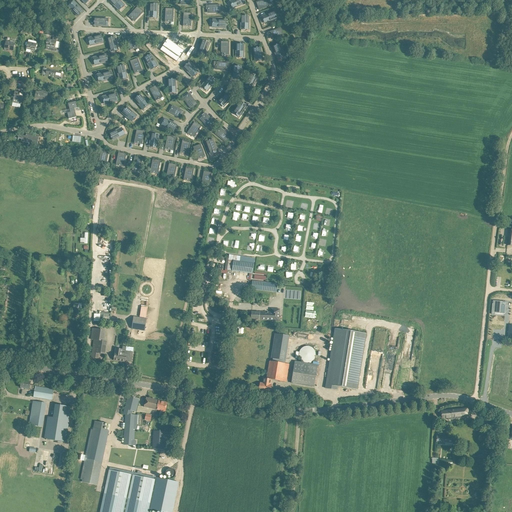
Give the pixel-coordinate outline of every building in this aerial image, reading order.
[(119,0),(110,0),(109,1),(118,9),(123,4),(119,0)] [(264,0),(256,3),(259,10),(270,6),(267,0),(264,0)] [(69,7),(77,16),(83,11),(74,2),(69,7)] [(157,5),(150,4),(149,16),(157,17),(157,5)] [(143,11),(137,6),(129,15),(135,20),(143,11)] [(173,9),(165,8),(165,20),(172,21),(173,9)] [(262,13),(265,20),(276,16),(273,9),(262,13)] [(191,13),(184,13),(183,25),(190,25),(191,13)] [(94,18),(94,26),(106,26),(106,19),(94,18)] [(214,20),(213,27),(225,28),(226,21),(214,20)] [(268,29),(271,36),(282,32),(280,25),(268,29)] [(102,42),(101,35),(89,38),(91,45),(102,42)] [(134,35),(127,37),(130,49),(137,47),(134,35)] [(14,43),(15,38),(11,37),(10,42),(6,41),(6,42),(6,43),(4,48),(13,50),(14,45),(15,43),(14,43)] [(53,37),(52,40),(48,39),(45,49),(54,51),(55,47),(59,48),(60,42),(56,41),(57,38),(53,37)] [(115,37),(107,39),(110,51),(117,49),(115,37)] [(167,39),(160,50),(177,61),(184,50),(167,39)] [(35,51),(36,46),(37,44),(36,44),(37,42),(28,40),(28,44),(26,49),(35,51)] [(209,43),(202,41),(198,52),(205,54),(209,43)] [(279,46),(272,49),(276,60),(283,57),(279,46)] [(262,52),(255,55),(259,66),(266,63),(262,52)] [(107,62),(105,55),(94,58),(96,65),(107,62)] [(151,55),(144,58),(151,69),(157,65),(151,55)] [(137,59),(130,61),(134,72),(141,70),(137,59)] [(218,60),(216,68),(228,71),(230,64),(218,60)] [(190,64),(184,69),(193,78),(198,72),(190,64)] [(124,66),(116,68),(119,79),(127,77),(124,66)] [(44,68),(42,75),(45,75),(50,76),(58,78),(60,71),(52,69),(47,68),(47,69),(44,68)] [(110,72),(98,74),(100,82),(111,79),(110,72)] [(265,80),(259,76),(252,86),(259,90),(265,80)] [(209,77),(202,86),(208,91),(215,81),(209,77)] [(168,80),(168,92),(176,91),(175,79),(168,80)] [(156,85),(149,89),(155,100),(162,96),(156,85)] [(15,92),(14,97),(13,102),(21,104),(23,96),(24,91),(21,91),(21,93),(15,92)] [(36,91),(35,98),(42,99),(43,97),(47,98),(48,92),(42,91),(41,91),(39,91),(36,91)] [(219,101),(224,106),(232,97),(227,92),(219,101)] [(117,101),(115,94),(103,97),(105,104),(117,101)] [(190,94),(184,99),(191,108),(197,104),(190,94)] [(140,95),(134,100),(142,109),(148,104),(140,95)] [(67,113),(67,116),(68,116),(69,119),(76,117),(74,108),(77,108),(75,101),(68,103),(68,104),(67,104),(68,106),(69,106),(70,112),(67,113)] [(246,106),(240,102),(233,112),(240,116),(246,106)] [(174,106),(170,113),(181,118),(184,112),(174,106)] [(127,107),(122,113),(131,121),(136,115),(127,107)] [(207,114),(201,120),(210,128),(215,123),(207,114)] [(176,125),(166,119),(162,126),(173,132),(176,125)] [(194,122),(188,132),(194,136),(201,126),(194,122)] [(121,128),(110,134),(113,140),(124,135),(121,128)] [(221,128),(216,134),(226,142),(230,136),(221,128)] [(136,130),(134,142),(141,143),(144,131),(136,130)] [(156,135),(149,133),(147,145),(154,147),(156,135)] [(19,135),(18,138),(22,139),(21,141),(32,143),(32,144),(36,145),(36,140),(37,140),(38,136),(26,134),(25,136),(19,135)] [(167,136),(165,148),(172,149),(175,138),(167,136)] [(182,140),(180,152),(187,153),(190,141),(182,140)] [(213,140),(206,142),(210,154),(217,151),(213,140)] [(200,145),(193,147),(197,158),(204,156),(200,145)] [(109,152),(109,150),(101,149),(99,160),(106,162),(108,152),(109,152)] [(126,154),(118,152),(116,164),(123,166),(126,154)] [(142,158),(134,157),(132,168),(139,170),(142,158)] [(160,161),(153,159),(150,171),(158,172),(160,161)] [(176,165),(169,163),(166,175),(174,177),(176,165)] [(193,168),(186,167),(184,179),(191,180),(193,168)] [(204,171),(201,183),(209,184),(211,173),(204,171)] [(229,255),(227,270),(232,271),(252,274),(253,269),(254,264),(254,258),(229,255)] [(252,281),(251,289),(276,292),(277,284),(252,281)] [(493,301),(491,311),(494,312),(495,310),(500,311),(502,302),(502,303),(503,299),(494,298),(493,301)] [(251,320),(279,321),(280,309),(271,309),(271,312),(251,312),(251,320)] [(101,312),(100,321),(109,323),(111,313),(101,312)] [(132,329),(144,331),(146,319),(134,317),(132,329)] [(105,331),(93,329),(91,339),(94,340),(92,358),(98,359),(98,353),(105,354),(107,341),(104,341),(105,331)] [(336,329),(335,334),(326,389),(337,390),(338,387),(358,390),(367,334),(336,329)] [(305,362),(307,363),(309,363),(310,362),(312,361),(313,360),(314,359),(315,357),(316,356),(316,354),(315,352),(314,350),(313,349),(312,348),(311,347),(309,346),(307,346),(305,346),(304,347),(302,348),(301,350),(300,351),(299,353),(299,354),(299,356),(300,358),(300,359),(302,361),(303,362),(305,362)] [(115,350),(114,360),(125,362),(125,361),(132,362),(133,352),(123,350),(116,349),(115,350)] [(268,374),(267,379),(271,379),(286,382),(289,365),(270,361),(268,374)] [(294,362),(291,383),(314,387),(318,366),(294,362)] [(270,384),(271,379),(267,379),(263,378),(263,383),(260,383),(259,390),(270,392),(272,385),(270,384)] [(30,382),(22,380),(21,388),(35,390),(35,386),(36,386),(30,385),(30,382)] [(50,389),(35,386),(35,390),(33,397),(52,400),(54,387),(50,387),(50,389)] [(125,409),(123,414),(126,414),(124,445),(136,446),(136,441),(134,440),(135,430),(136,430),(137,415),(132,415),(133,411),(136,412),(137,405),(139,399),(128,396),(125,409)] [(167,403),(146,398),(144,407),(161,411),(159,416),(164,417),(167,403)] [(33,401),(29,425),(42,427),(46,403),(33,401)] [(48,416),(44,439),(66,442),(71,407),(55,404),(53,417),(48,416)] [(469,415),(469,408),(441,411),(442,419),(450,418),(450,419),(467,417),(467,415),(469,415)] [(95,421),(82,482),(97,485),(109,430),(103,429),(105,423),(95,421)] [(166,432),(157,431),(158,427),(154,426),(154,431),(153,431),(152,449),(165,450),(166,432)] [(436,435),(436,442),(439,442),(439,445),(447,445),(447,443),(453,443),(454,443),(455,437),(436,435)] [(110,448),(110,461),(164,465),(165,452),(110,448)] [(148,511),(155,479),(109,470),(100,511),(148,511)]
